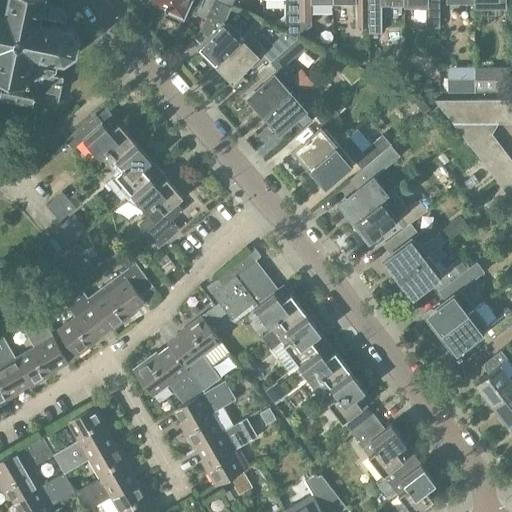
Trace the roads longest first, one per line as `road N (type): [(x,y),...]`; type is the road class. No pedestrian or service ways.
road 1 (residential): [(487,511),(474,470),(267,203)]
road 2 (residential): [(267,203),(92,0)]
road 3 (residential): [(108,361),(267,203)]
road 4 (residential): [(183,490),(108,361)]
road 5 (residential): [(0,426),(108,361)]
